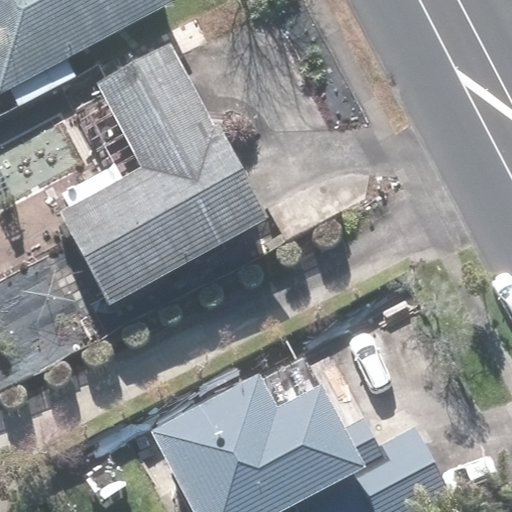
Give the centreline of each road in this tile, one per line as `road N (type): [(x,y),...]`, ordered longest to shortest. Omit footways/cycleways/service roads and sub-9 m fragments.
road 1 (unknown): [(0,439),(511,174)]
road 2 (secondary): [(432,0),(511,152)]
